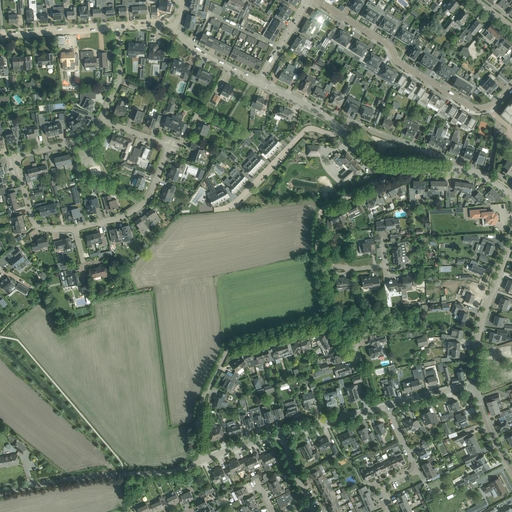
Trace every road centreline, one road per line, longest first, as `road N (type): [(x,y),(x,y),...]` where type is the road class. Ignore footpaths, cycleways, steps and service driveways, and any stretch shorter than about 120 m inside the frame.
road 1 (residential): [(313,0),(471,107),(496,103),(511,84)]
road 2 (residential): [(326,318),(227,349),(201,403),(196,437),(204,460)]
road 3 (residential): [(99,119),(168,145),(135,209),(75,228)]
road 4 (unclassified): [(0,491),(175,471),(204,460)]
road 5 (residential): [(75,228),(35,225),(16,157),(80,140),(99,119)]
road 6 (residential): [(340,130),(304,132),(220,208)]
road 7 (tertiary): [(472,384),(479,322),(511,243)]
road 8 (unclassified): [(320,268),(320,211),(379,181),(386,167)]
road 9 (residential): [(455,169),(352,124),(340,130)]
road 10 (residential): [(388,511),(383,487),(412,458),(386,407)]
